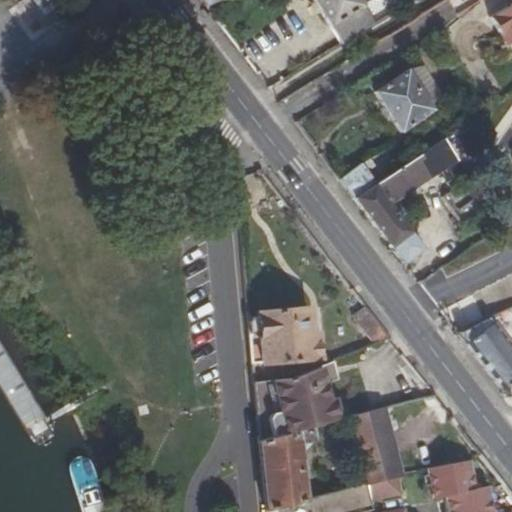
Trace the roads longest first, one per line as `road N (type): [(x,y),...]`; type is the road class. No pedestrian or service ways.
road 1 (primary): [(511,450),(209,61)]
road 2 (residential): [(209,61),(249,511)]
